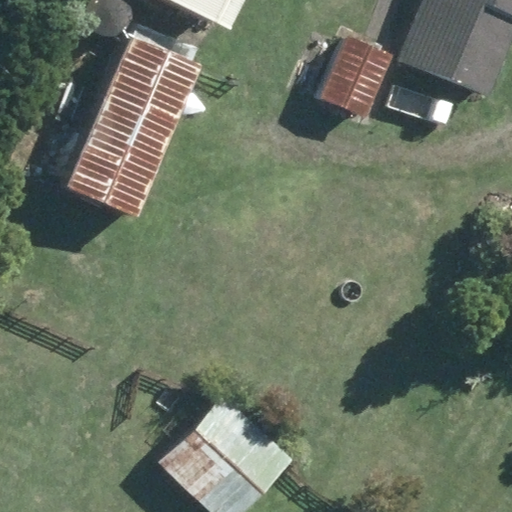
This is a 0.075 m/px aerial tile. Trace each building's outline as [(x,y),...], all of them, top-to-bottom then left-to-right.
[(219,0),(153,0),(207,26),(219,0)] [(511,0),(405,0),(385,42),(481,87),(511,21),(511,0)] [(188,43),(110,11),(46,168),(123,200),(188,43)] [(379,45),(332,26),(303,96),(350,115),(379,45)] [(209,373),(145,454),(217,511),(232,511),(291,438),(209,373)]
